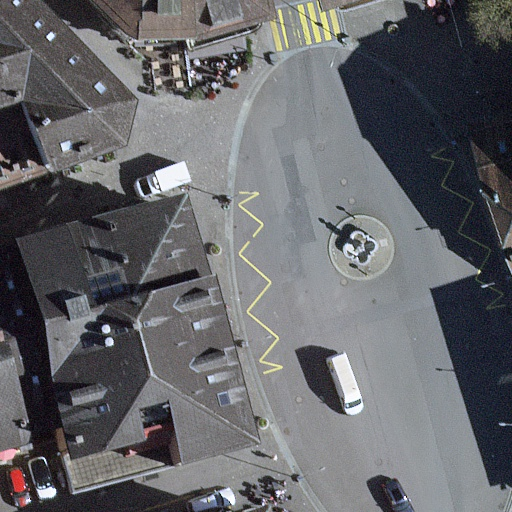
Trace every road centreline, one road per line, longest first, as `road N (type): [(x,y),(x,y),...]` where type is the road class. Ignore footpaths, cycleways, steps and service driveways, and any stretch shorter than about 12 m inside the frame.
road 1 (primary): [(325,95),(295,205),(296,327),(337,430),(414,511)]
road 2 (residential): [(55,0),(141,92),(173,111),(235,114),(325,95)]
road 3 (primary): [(463,354),(457,306),(429,227),(387,155),(325,95)]
road 4 (primary): [(428,511),(460,410),(463,354)]
